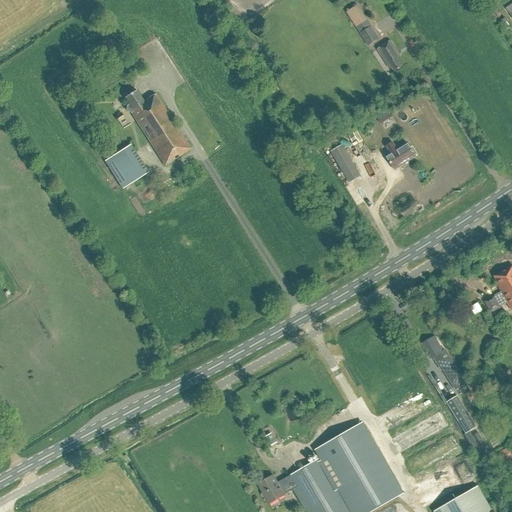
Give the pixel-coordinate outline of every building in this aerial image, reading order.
[(360,34),(371,27),(357,5),(355,6),(354,4),(346,10),(347,11),(346,12),(360,34)] [(500,20),(505,27),(510,24),(505,17),(500,20)] [(371,27),(360,34),(368,46),(379,39),(371,27)] [(395,72),(402,67),(396,58),(400,56),(391,41),(377,49),(389,69),(392,67),(395,72)] [(164,166),(190,149),(155,94),(143,102),(136,90),(124,98),(128,105),(126,106),(126,107),(126,109),(128,112),(130,112),(164,166)] [(349,154),(355,151),(349,141),(343,144),(349,154)] [(394,170),(415,156),(407,143),(396,149),(392,142),(386,146),(391,153),(386,156),(394,170)] [(148,172),(130,144),(104,161),(122,189),(148,172)] [(349,183),(361,176),(343,145),(331,152),(349,183)] [(401,171),(404,177),(410,174),(407,168),(401,171)] [(511,266),(494,276),(498,283),(497,285),(501,292),(484,301),(490,312),(507,303),(511,311),(511,310),(511,266)] [(482,274),(479,278),(488,284),(491,279),(482,274)] [(434,337),(423,343),(431,358),(433,357),(437,363),(438,362),(451,383),(462,376),(445,349),(443,350),(434,337)] [(458,396),(447,402),(466,434),(470,432),(477,427),(458,396)] [(437,414),(429,420),(437,430),(444,425),(437,414)] [(273,475),(258,484),(263,493),(262,493),(268,504),(285,495),(284,494),(293,489),(306,511),(369,511),(401,494),(361,424),(326,445),(332,455),(323,460),(322,458),(286,478),(287,478),(278,483),(273,475)] [(466,434),(464,436),(471,448),(477,445),(470,432),(466,434)] [(271,433),(264,437),(270,446),(277,442),(271,433)] [(511,458),(511,454),(508,447),(497,453),(503,464),(511,458)] [(486,511),(474,487),(428,510),(428,511),(486,511)] [(485,487),(480,489),(485,499),(490,496),(485,487)]
